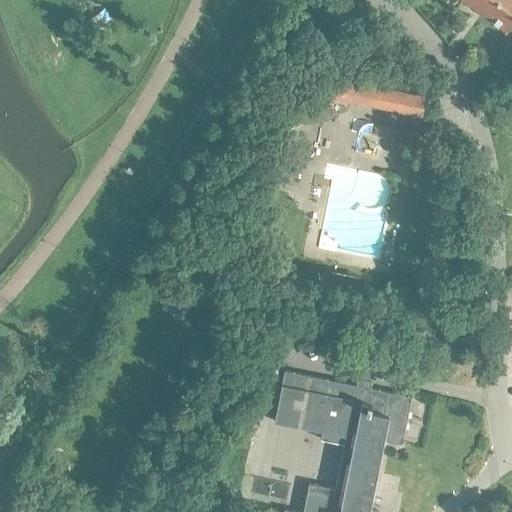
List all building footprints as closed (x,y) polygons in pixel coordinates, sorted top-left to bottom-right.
[(511,0),(467,0),(507,29),(506,30),(507,31),(511,24),(511,0)] [(334,105),(335,97),(423,116),(427,97),(339,79),(324,76),(319,102),(334,105)] [(162,272),(156,282),(177,294),(183,284),(162,272)] [(256,356),(277,360),(281,361),(283,349),(258,344),(256,356)] [(356,384),(284,369),(274,420),(275,420),(276,416),(322,426),(320,438),(344,443),(335,487),(308,482),(308,483),(310,483),(304,511),(303,511),(283,508),(282,511),(372,511),(373,510),(377,511),(377,510),(369,508),(383,439),(398,442),(408,395),(411,396),(412,395),(371,387),(372,381),(357,378),(356,384)]
